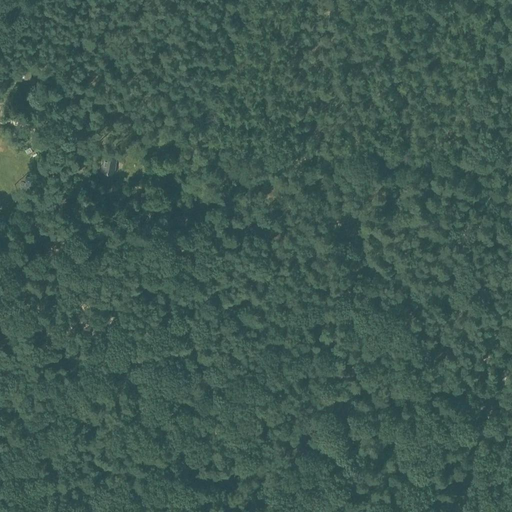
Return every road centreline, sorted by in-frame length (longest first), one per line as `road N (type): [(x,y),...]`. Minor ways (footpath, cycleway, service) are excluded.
road 1 (track): [(204,138),(334,143),(511,169)]
road 2 (unclassified): [(460,511),(488,398),(511,347)]
